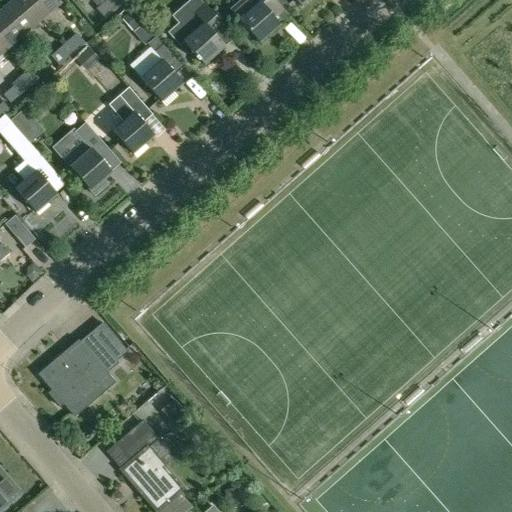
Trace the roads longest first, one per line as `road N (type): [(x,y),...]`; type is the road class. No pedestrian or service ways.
road 1 (residential): [(0,347),(393,0)]
road 2 (residential): [(97,511),(0,398)]
